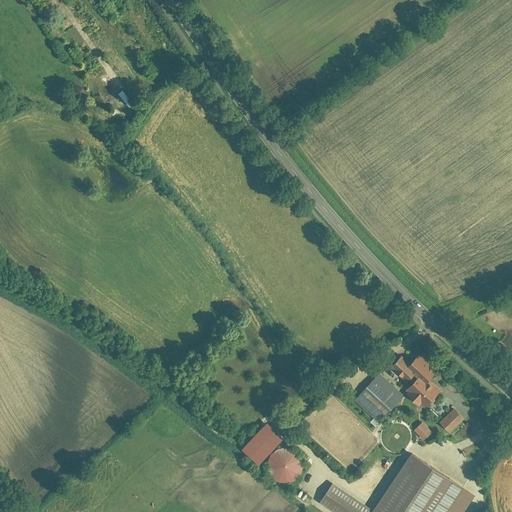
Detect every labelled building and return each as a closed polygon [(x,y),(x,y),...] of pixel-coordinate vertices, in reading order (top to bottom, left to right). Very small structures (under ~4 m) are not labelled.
[(399,354),(389,365),(406,381),(402,385),(406,388),(404,391),(417,403),(419,401),(425,406),(440,390),(428,379),(438,369),(418,351),(408,361),(399,354)] [(380,372),(354,399),(378,423),(404,396),(380,372)] [(451,407),(437,422),(448,432),(462,418),(451,407)] [(422,420),(415,428),(425,437),(432,430),(422,420)] [(274,431),(249,457),(256,464),(281,438),(274,431)] [(295,475),(299,470),(300,465),(299,460),(297,455),(293,451),(288,449),(283,448),(278,450),(273,453),(270,457),(269,462),(269,468),(272,473),(275,476),(280,479),(286,479),(291,478),(295,475)] [(458,511),(471,493),(408,451),(369,510),(367,511),(458,511)] [(318,502),(333,511),(367,511),(369,510),(329,484),(318,502)]
